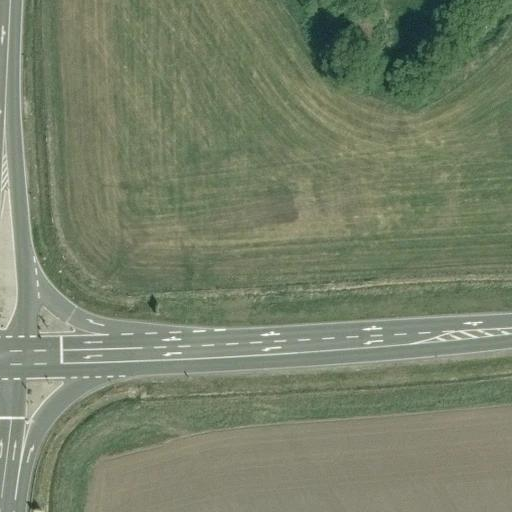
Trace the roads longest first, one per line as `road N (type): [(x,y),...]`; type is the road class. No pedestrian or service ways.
road 1 (primary): [(140,355),(511,332)]
road 2 (primary): [(5,511),(40,424),(75,386),(140,355)]
road 3 (secondary): [(25,273),(0,106)]
road 4 (primary): [(2,511),(13,358)]
road 5 (secondary): [(140,355),(55,306),(25,273)]
road 6 (primary): [(13,358),(140,355)]
